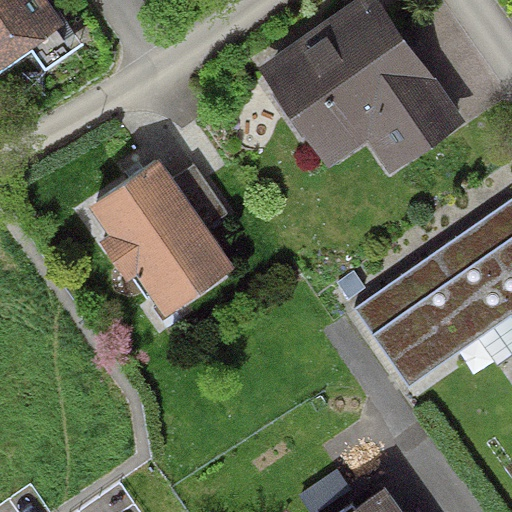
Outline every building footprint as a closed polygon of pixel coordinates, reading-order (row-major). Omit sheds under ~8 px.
[(0,0),(0,58),(51,24),(34,0),(0,0)] [(452,121),(373,4),(275,69),(331,152),(371,126),(393,160),(452,121)] [(227,271),(163,172),(104,210),(169,309),(227,271)] [(511,203),(361,309),(412,382),(511,312),(511,203)] [(397,511),(389,500),(371,511),(397,511)]
